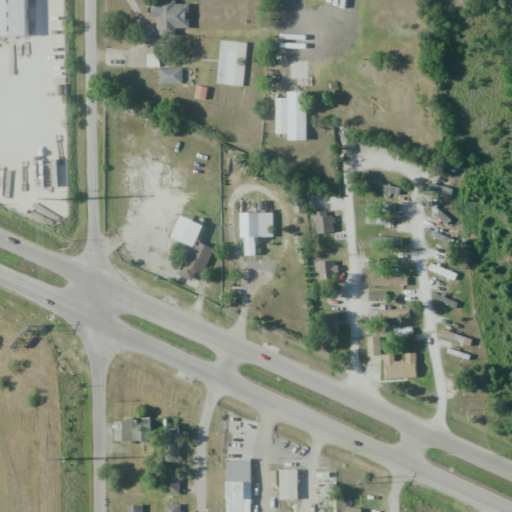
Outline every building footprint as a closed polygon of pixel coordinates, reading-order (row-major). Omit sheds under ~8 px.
[(2,42),(2,0),(33,0),(33,43),(2,42)] [(176,34),(176,28),(189,27),(189,1),(147,1),(148,16),(156,16),(156,35),(176,34)] [(216,83),(243,86),(247,43),(221,40),(216,83)] [(182,84),(182,67),(159,67),(158,83),(182,84)] [(276,133),(288,133),(288,140),(306,139),(305,91),(288,92),(288,98),(276,98),(276,133)] [(399,193),(400,185),(365,180),(364,189),(399,193)] [(424,186),(449,195),(452,189),(427,180),(424,186)] [(393,224),(393,203),(387,203),(386,214),(366,214),(366,224),(393,224)] [(317,234),(333,231),(330,210),(314,212),(317,234)] [(273,237),(273,212),(240,213),(241,238),(245,237),(245,254),(256,254),(256,237),(273,237)] [(172,237),(190,244),(179,276),(193,280),(196,272),(203,274),(213,248),(196,242),(203,224),(180,216),(172,237)] [(400,247),(401,237),(369,236),(368,246),(400,247)] [(317,261),(317,279),(337,278),(336,260),(317,261)] [(428,269),(454,279),(456,272),(430,263),(428,269)] [(406,285),(406,276),(371,277),(371,285),(406,285)] [(368,292),(369,299),(386,299),(385,291),(368,292)] [(433,299),(454,306),(456,302),(435,294),(433,299)] [(409,317),(408,308),(370,310),(370,318),(409,317)] [(337,314),(327,313),(326,331),(336,331),(337,314)] [(438,337),(461,341),(462,335),(440,330),(438,337)] [(122,441),(151,440),(151,419),(121,420),(122,441)] [(180,461),(179,438),(164,439),(165,461),(180,461)] [(250,511),(251,459),(228,459),(227,511),(250,511)] [(166,494),(180,493),(179,469),(166,469),(166,494)] [(280,499),(298,499),(298,470),(279,470),(280,499)] [(180,511),(180,503),(166,503),(165,511),(180,511)]
